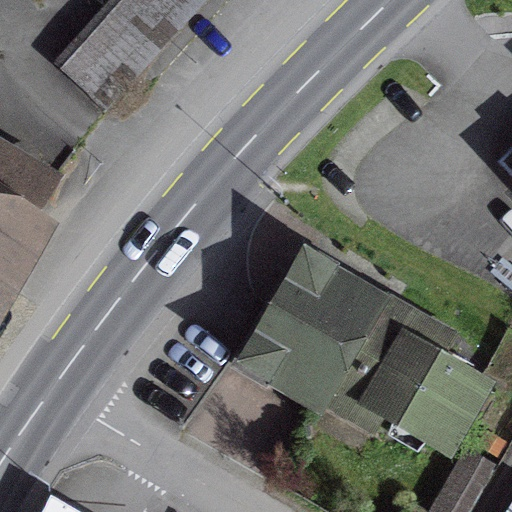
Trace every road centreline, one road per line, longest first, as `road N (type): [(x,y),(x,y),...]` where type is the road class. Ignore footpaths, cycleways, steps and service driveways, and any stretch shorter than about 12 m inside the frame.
road 1 (primary): [(49,394),(226,167),(394,0)]
road 2 (residential): [(251,511),(49,394)]
